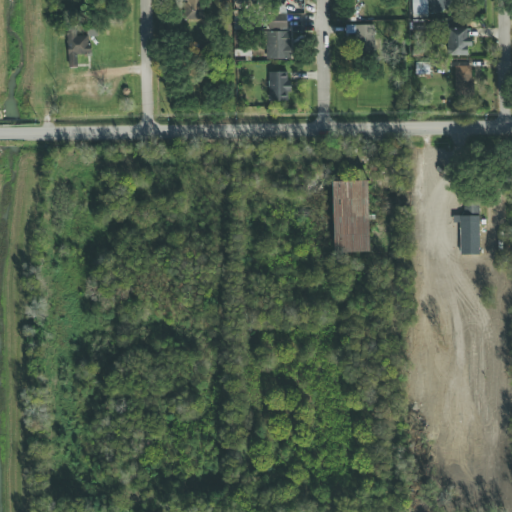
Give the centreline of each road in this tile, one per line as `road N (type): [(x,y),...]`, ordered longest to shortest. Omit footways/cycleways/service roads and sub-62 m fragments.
road 1 (tertiary): [(0,133),(511,126)]
road 2 (residential): [(147,0),(150,132)]
road 3 (residential): [(320,0),(320,129)]
road 4 (residential): [(503,0),(505,127)]
